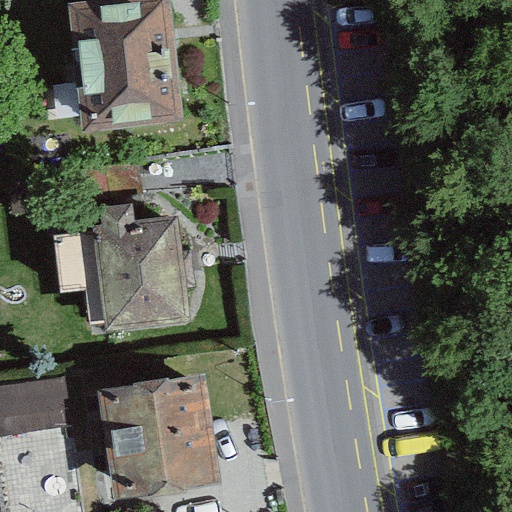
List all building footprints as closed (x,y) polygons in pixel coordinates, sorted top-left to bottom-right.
[(167,0),(109,0),(81,3),(94,117),(179,107),(167,0)] [(183,251),(179,217),(134,222),(132,205),(108,208),(110,226),(102,227),(113,322),(191,313),(187,282),(197,281),(194,250),(183,251)] [(93,324),(113,322),(102,227),(59,232),(66,288),(89,285),(93,324)] [(206,378),(109,393),(124,493),(221,479),(206,378)] [(86,511),(69,384),(0,393),(0,486),(3,511),(86,511)]
